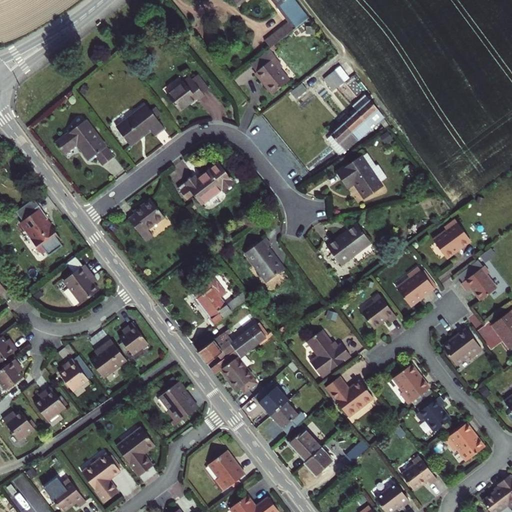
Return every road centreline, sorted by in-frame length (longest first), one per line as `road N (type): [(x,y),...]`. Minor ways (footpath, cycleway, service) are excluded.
road 1 (residential): [(83,221),(212,131),(244,142),(301,215)]
road 2 (residential): [(509,452),(411,333)]
road 3 (tertiary): [(135,290),(225,411)]
road 4 (residential): [(124,511),(168,478),(180,445),(225,411)]
road 5 (secondary): [(4,86),(109,0)]
road 6 (residential): [(18,309),(38,324),(68,329),(135,290)]
road 7 (tertiary): [(225,411),(303,511)]
